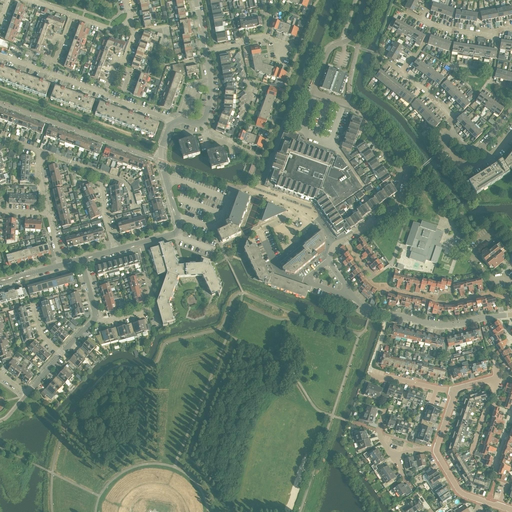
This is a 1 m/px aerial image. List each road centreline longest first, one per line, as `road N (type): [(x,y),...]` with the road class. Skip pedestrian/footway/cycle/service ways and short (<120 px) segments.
road 1 (tertiary): [(328,262),(334,246),(398,202),(405,180),(405,165),(368,117),(314,92),(328,51),(352,37),(366,0)]
road 2 (tertiary): [(114,250),(175,230),(161,161),(174,120)]
road 3 (tertiary): [(511,314),(435,326),(353,297)]
road 4 (residential): [(305,282),(278,274),(258,232),(304,208)]
